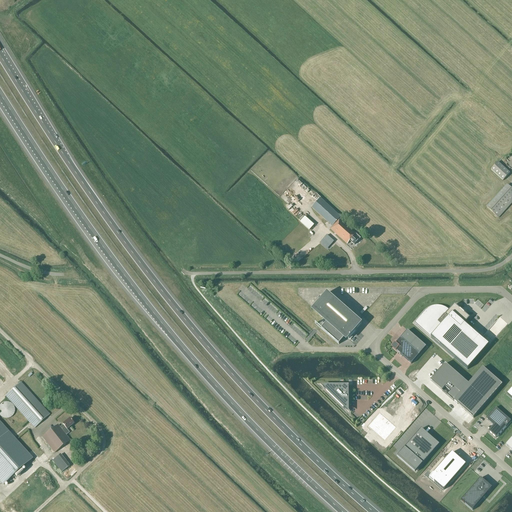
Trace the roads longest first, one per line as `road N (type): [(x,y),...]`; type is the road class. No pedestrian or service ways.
road 1 (motorway): [(372,511),(283,429),(162,292),(0,54)]
road 2 (motorway): [(0,93),(148,307),(239,412),(342,511)]
road 3 (unclassified): [(511,472),(375,348),(422,292),(492,289),(511,300)]
road 4 (unclassified): [(183,271),(479,270),(511,256)]
road 5 (unclassified): [(69,483),(99,452),(101,435),(0,332)]
road 6 (unknown): [(375,348),(306,349),(245,290)]
